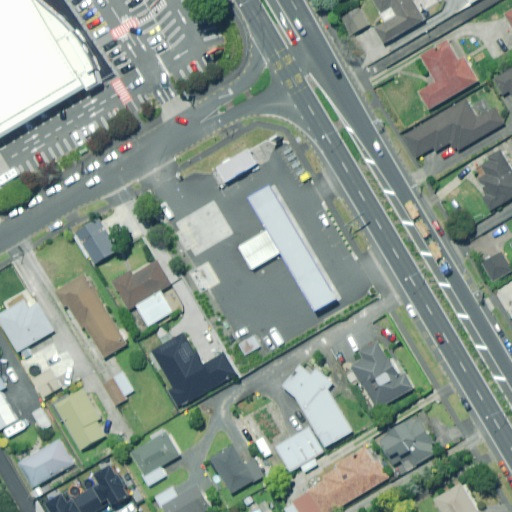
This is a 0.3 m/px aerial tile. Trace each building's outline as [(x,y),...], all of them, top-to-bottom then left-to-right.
[(0,0),(0,134),(104,77),(71,17),(56,0),(0,0)] [(439,0),(374,0),(388,23),(377,30),(386,45),(446,11),(439,0)] [(370,26),(360,10),(344,21),(355,36),(370,26)] [(463,59),(452,40),(423,57),(438,83),(420,93),(431,111),(482,81),(467,56),(463,59)] [(505,97),(511,93),(511,95),(511,71),(496,80),(505,97)] [(479,120),(468,102),(405,137),(418,159),(436,149),(437,152),(452,144),(457,153),(506,125),(497,109),(479,120)] [(254,147),(223,165),(227,172),(232,180),(263,161),(258,154),(255,148),(254,147)] [(511,200),(511,166),(504,153),(483,166),(489,177),(481,182),(489,196),(485,199),(493,212),(511,200)] [(279,181),(257,194),(316,295),(324,308),(346,295),(340,285),(279,181)] [(121,251),(101,219),(76,235),(95,267),(121,251)] [(289,249),(275,227),(245,245),(257,267),(289,249)] [(511,274),(511,265),(505,253),(484,266),(495,285),(511,274)] [(173,287),(159,263),(135,276),(133,272),(114,283),(130,312),(138,307),(150,328),(175,313),(163,292),(173,287)] [(129,345),(86,276),(57,294),(66,308),(69,307),(84,330),(87,328),(106,359),(129,345)] [(31,310),(26,302),(0,317),(0,319),(20,353),(56,332),(39,305),(31,310)] [(179,328),(174,319),(155,330),(160,339),(179,328)] [(186,334),(155,352),(159,360),(152,364),(159,377),(166,373),(174,388),(168,392),(180,413),(239,379),(225,355),(205,367),(186,334)] [(263,348),(256,335),(240,345),(247,357),(263,348)] [(399,347),(360,368),(385,412),(423,391),(399,347)] [(0,431),(0,432),(18,422),(1,393),(8,389),(2,379),(0,355),(0,431)] [(62,388),(52,371),(35,382),(45,399),(62,388)] [(137,395),(124,373),(104,386),(117,408),(137,395)] [(295,477),(355,441),(327,395),(305,374),(285,394),(305,413),(316,431),(280,453),(295,477)] [(101,420),(85,391),(57,406),(82,452),(106,438),(97,422),(101,420)] [(421,462),(438,452),(435,446),(441,442),(430,425),(427,427),(421,417),(381,441),(393,461),(412,449),(421,462)] [(181,458),(169,434),(133,454),(150,487),(168,478),(162,468),(181,458)] [(265,438),(257,442),(266,459),(274,455),(265,438)] [(76,466),(62,441),(21,465),(35,489),(76,466)] [(246,464),(237,447),(213,461),(233,496),(265,478),(255,460),(246,464)] [(377,464),(368,449),(339,466),(340,469),(323,480),(326,485),(286,509),(287,511),(336,511),(392,479),(381,461),(377,464)] [(118,492),(99,482),(91,498),(95,500),(89,511),(116,511),(110,509),(118,492)] [(479,511),(464,485),(436,501),(442,511),(479,511)] [(209,511),(213,510),(198,487),(180,498),(174,488),(158,499),(165,511),(209,511)]
